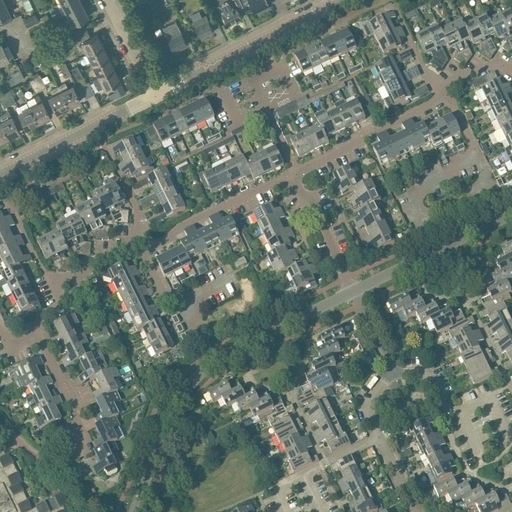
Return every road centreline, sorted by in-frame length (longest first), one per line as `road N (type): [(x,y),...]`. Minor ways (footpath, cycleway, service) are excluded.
road 1 (residential): [(134,511),(166,419),(200,372),(352,291)]
road 2 (secondary): [(152,96),(343,0)]
road 3 (unclassified): [(352,291),(511,214)]
road 4 (residential): [(139,249),(295,175)]
road 5 (secondary): [(0,175),(152,96)]
road 6 (residential): [(295,175),(441,94)]
road 7 (residential): [(230,277),(167,308),(139,249)]
road 8 (residential): [(352,291),(295,175)]
road 9 (residential): [(70,443),(71,405),(34,327)]
